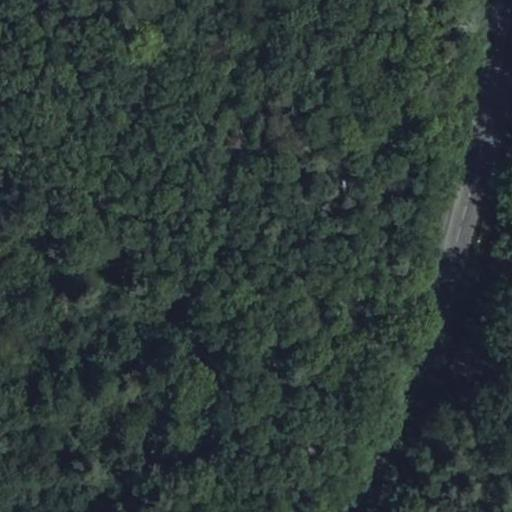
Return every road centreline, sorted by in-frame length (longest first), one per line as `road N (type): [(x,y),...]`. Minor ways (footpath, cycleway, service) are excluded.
road 1 (track): [(195,511),(285,381),(411,0)]
road 2 (tertiary): [(338,511),(422,354),(511,3)]
